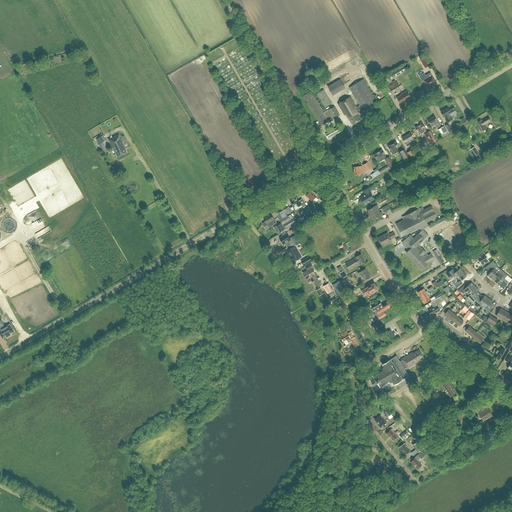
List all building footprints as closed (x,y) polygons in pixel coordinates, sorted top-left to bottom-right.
[(425,68),(428,66),(422,55),(419,57),(425,68)] [(391,79),(394,78),(404,72),(408,70),(405,65),(391,72),(383,77),(385,82),(391,79)] [(321,73),(321,72),(320,71),(319,70),(317,70),(316,69),(315,69),(314,70),(312,70),(311,71),(310,71),(309,72),(309,73),(308,75),(308,76),(308,77),(308,78),(308,80),(309,81),(309,82),(310,83),(311,84),(312,84),(314,84),(315,85),(316,85),(318,84),(319,84),(320,83),(321,82),(322,81),(322,80),(323,79),(323,78),(323,76),(323,75),(322,74),(321,73)] [(428,88),(436,83),(432,76),(430,73),(425,76),(424,73),(419,76),(422,82),(424,81),(428,88)] [(358,114),(377,102),(363,79),(349,87),(360,105),(356,107),(350,97),(338,104),(345,115),(346,114),(352,124),(361,119),(358,114)] [(341,80),(328,87),(331,93),(345,86),(341,80)] [(392,93),(401,88),(398,84),(397,81),(389,85),(390,88),(389,89),(392,93)] [(324,108),(331,104),(323,90),(316,94),(324,108)] [(400,104),(411,98),(407,90),(400,94),(401,95),(396,98),(400,104)] [(320,125),(339,114),(334,106),(323,113),(311,91),(303,96),(320,125)] [(452,106),(445,110),(444,109),(441,111),(441,112),(445,119),(447,122),(452,119),(450,116),(456,113),(452,106)] [(434,116),(427,120),(432,127),(435,125),(436,127),(440,125),(434,116)] [(484,125),(491,121),(488,117),(481,121),(481,120),(476,123),(481,132),(486,129),(484,125)] [(419,134),(426,130),(422,123),(415,127),(419,134)] [(445,125),(448,130),(449,133),(456,129),(454,126),(450,128),(448,124),(445,125)] [(340,131),(338,127),(327,134),(329,137),(340,131)] [(430,142),(435,140),(430,131),(425,134),(430,142)] [(414,140),(410,133),(402,138),(406,145),(414,140)] [(118,157),(127,153),(122,143),(123,143),(121,139),(119,135),(108,139),(112,148),(113,147),(118,157)] [(390,151),(391,151),(393,155),(397,152),(398,150),(396,148),(399,146),(396,141),(388,146),(390,151)] [(473,148),(468,151),(474,161),(480,158),(473,148)] [(382,150),(373,155),(378,163),(386,158),(385,155),(382,150)] [(404,150),(399,153),(403,160),(409,157),(404,150)] [(390,168),(394,165),(389,156),(384,159),(390,168)] [(366,171),(371,169),(367,162),(363,165),(366,171)] [(354,175),(362,174),(361,166),(353,167),(354,175)] [(364,205),(374,199),(369,192),(371,191),(369,188),(363,191),(365,194),(359,197),(364,205)] [(315,203),(318,199),(315,197),(317,195),(311,190),(306,196),(312,201),(315,203)] [(298,207),(302,205),(297,198),(296,197),(293,199),(294,200),(291,202),(293,207),(297,205),(298,207)] [(317,212),(312,204),(306,207),(310,214),(311,215),(317,212)] [(369,216),(378,210),(377,208),(378,207),(377,205),(367,210),(369,213),(368,213),(369,216)] [(384,213),(390,209),(387,205),(381,208),(384,213)] [(285,215),(289,213),(284,206),(278,210),(280,215),(284,213),(285,215)] [(428,226),(426,222),(436,217),(431,206),(422,210),(423,211),(421,212),(419,209),(405,216),(406,218),(396,224),(398,227),(402,236),(419,228),(420,230),(428,226)] [(378,210),(369,216),(370,218),(371,217),(373,220),(382,214),(381,212),(380,213),(378,210)] [(276,223),(274,219),(271,214),(263,218),(265,222),(262,224),(264,227),(266,229),(269,227),(276,223)] [(297,223),(294,218),(290,220),(287,215),(279,219),(282,224),(283,224),(287,229),(297,223)] [(39,233),(48,228),(46,224),(37,228),(39,233)] [(391,239),(396,237),(393,232),(388,235),(387,233),(377,238),(382,247),(392,241),(391,239)] [(291,245),(298,240),(295,235),(289,238),(287,234),(279,238),(283,244),(288,241),(291,245)] [(428,255),(428,256),(425,253),(426,252),(422,248),(421,248),(418,245),(424,239),(419,234),(413,238),(410,235),(407,238),(402,243),(409,250),(406,253),(422,270),(428,264),(427,263),(433,259),(432,256),(430,257),(428,255)] [(295,260),(300,258),(298,255),(299,254),(295,246),(287,250),(292,258),(293,257),(295,260)] [(13,248),(7,251),(26,283),(39,276),(34,267),(32,269),(29,264),(25,266),(23,262),(24,261),(20,253),(17,255),(13,248)] [(482,265),(489,261),(483,251),(473,257),(476,262),(479,261),(482,265)] [(356,257),(345,264),(349,270),(359,264),(360,265),(365,262),(361,254),(356,257)] [(310,256),(301,261),(304,266),(312,261),(310,256)] [(314,270),(311,263),(305,267),(307,270),(303,273),(307,280),(309,278),(312,282),(317,279),(315,275),(313,271),(314,270)] [(492,279),(499,271),(496,270),(498,267),(496,266),(497,265),(494,263),(489,269),(491,271),(487,275),(492,279)] [(455,279),(463,272),(460,268),(454,272),(452,270),(446,275),(450,279),(453,277),(455,279)] [(364,281),(370,277),(365,269),(358,273),(359,275),(361,274),(364,281)] [(499,271),(492,279),(496,283),(500,278),(503,280),(507,275),(503,271),(501,273),(499,271)] [(463,272),(455,279),(456,281),(453,284),(456,288),(463,283),(461,281),(466,277),(463,272)] [(339,280),(332,285),(335,289),(342,285),(339,280)] [(467,293),(475,286),(471,282),(466,287),(464,285),(458,290),(461,293),(461,292),(463,294),(465,291),(467,293)] [(323,286),(327,293),(328,293),(329,294),(333,292),(332,290),(333,290),(329,283),(323,286)] [(375,294),(374,292),(378,290),(377,289),(378,288),(376,286),(374,283),(368,287),(367,286),(365,288),(361,291),(364,295),(368,293),(369,295),(370,294),(371,297),(375,294)] [(356,289),(354,285),(347,290),(349,293),(356,289)] [(472,303),(477,298),(478,296),(475,293),(478,290),(475,286),(467,293),(469,296),(467,298),(471,302),(472,303)] [(420,298),(428,293),(427,291),(426,292),(424,288),(417,292),(420,298)] [(355,293),(345,299),(349,306),(359,299),(355,293)] [(428,293),(420,298),(424,303),(430,299),(428,296),(429,295),(428,293)] [(482,307),(489,298),(484,295),(482,299),(478,296),(477,298),(472,303),(474,305),(478,308),(480,305),(482,307)] [(435,303),(438,302),(444,299),(442,296),(436,299),(431,302),(434,307),(428,311),(431,315),(440,310),(435,303)] [(484,312),(485,312),(487,314),(491,309),(489,307),(493,301),(489,298),(482,307),(486,310),(484,312)] [(372,308),(374,311),(376,310),(379,315),(377,316),(379,319),(386,315),(383,311),(390,307),(387,303),(382,306),(380,302),(372,308)] [(369,303),(360,309),(363,312),(371,307),(369,303)] [(452,320),(456,316),(448,309),(445,314),(452,320)] [(506,322),(511,315),(501,309),(496,316),(506,322)] [(369,310),(358,316),(360,321),(371,314),(369,310)] [(493,326),(497,320),(490,315),(486,322),(493,326)] [(460,326),(463,322),(456,316),(452,320),(460,326)] [(5,327),(2,329),(0,326),(0,333),(2,338),(6,336),(7,337),(10,335),(10,334),(14,331),(10,325),(5,327)] [(472,337),(476,332),(469,326),(465,331),(472,337)] [(353,338),(352,336),(350,332),(347,334),(346,331),(341,334),(342,336),(340,337),(343,341),(350,337),(351,339),(355,346),(358,344),(354,337),(353,338)] [(476,332),(472,337),(480,343),(483,339),(476,332)] [(497,349),(495,348),(492,352),(494,354),(493,356),(499,359),(504,350),(498,346),(497,349)] [(400,361),(404,369),(406,368),(407,369),(415,364),(414,363),(423,357),(419,349),(413,353),(412,352),(401,359),(402,360),(400,361)] [(404,369),(400,361),(396,356),(382,364),(384,368),(382,369),(383,370),(373,376),(375,380),(371,382),(373,386),(377,383),(379,387),(389,381),(390,382),(392,381),(394,385),(408,376),(404,369)] [(342,366),(345,371),(346,372),(354,368),(352,364),(349,366),(348,363),(342,366)] [(460,383),(458,386),(462,390),(467,385),(460,377),(457,380),(460,383)] [(448,397),(456,392),(448,380),(443,383),(443,382),(433,388),(436,392),(440,389),(442,392),(444,390),(448,397)] [(483,420),(492,415),(487,408),(485,409),(483,407),(477,411),(483,420)] [(386,410),(383,412),(387,417),(389,415),(392,414),(388,408),(386,410)] [(385,424),(386,423),(380,415),(374,419),(380,427),(385,424)] [(393,441),(397,437),(398,436),(391,429),(386,434),(393,441)] [(402,440),(409,434),(406,430),(399,436),(402,440)] [(463,435),(467,442),(473,439),(469,432),(463,435)] [(418,452),(423,449),(417,442),(413,445),(418,452)] [(405,455),(409,452),(405,447),(407,446),(404,443),(399,447),(405,455)] [(418,469),(422,465),(417,461),(418,459),(415,457),(410,462),(418,469)]
